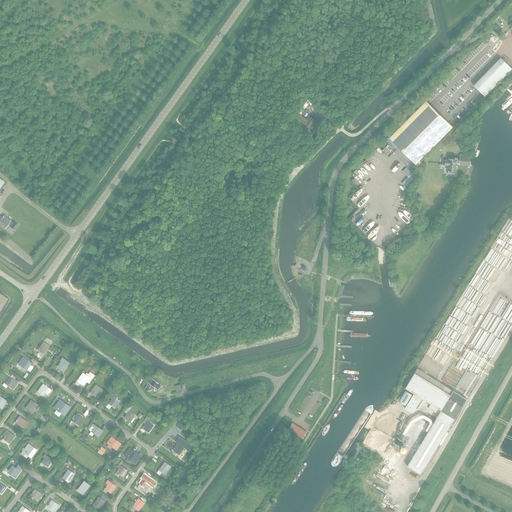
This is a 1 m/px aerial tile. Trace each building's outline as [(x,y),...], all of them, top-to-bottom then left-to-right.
[(504,58),(503,60),(501,58),(474,85),(485,96),(511,69),(506,63),(508,62),(504,58)] [(474,98),(467,106),(470,109),(478,102),(474,98)] [(426,100),(389,137),(415,164),(452,126),(426,100)] [(463,105),(453,115),(456,118),(467,108),(463,105)] [(297,112),(292,118),(302,125),(300,128),(307,133),(316,121),(309,116),(306,119),(297,112)] [(445,160),(443,160),(442,165),(448,165),(448,170),(448,173),(454,174),(455,171),(456,163),(459,164),(470,164),(470,157),(465,157),(465,154),(460,154),(459,160),(457,160),(457,158),(455,158),(454,159),(448,159),(448,160),(445,160)] [(404,168),(409,174),(403,181),(406,184),(410,180),(408,178),(414,171),(408,164),(404,168)] [(0,215),(0,225),(4,228),(7,224),(10,226),(9,226),(15,230),(19,225),(13,221),(12,222),(10,220),(4,215),(2,217),(0,215)] [(493,280),(500,267),(497,266),(493,275),(490,273),(488,277),(493,280)] [(44,342),(38,350),(44,354),(50,346),(44,342)] [(26,358),(20,366),(27,370),(32,363),(26,358)] [(63,358),(57,367),(63,371),(70,363),(63,358)] [(467,399),(445,386),(417,368),(405,388),(414,394),(405,408),(413,413),(422,398),(441,410),(430,427),(427,425),(425,430),(428,431),(407,466),(421,474),(467,399)] [(465,388),(474,370),(471,368),(461,387),(465,388)] [(77,381),(83,385),(88,379),(91,381),(95,376),(90,372),(89,375),(87,373),(86,375),(83,373),(77,381)] [(9,378),(5,384),(11,388),(15,382),(9,378)] [(152,388),(153,389),(155,387),(157,389),(160,385),(151,378),(145,387),(147,391),(152,388)] [(104,390),(102,389),(96,384),(90,393),(96,397),(100,392),(102,393),(104,390)] [(51,392),(48,390),(42,385),(36,393),(42,398),(45,395),(47,397),(51,392)] [(405,390),(398,401),(405,405),(412,395),(405,390)] [(120,401),(114,397),(116,395),(112,392),(109,396),(112,398),(112,399),(108,403),(114,408),(120,401)] [(32,400),(25,408),(32,413),(34,410),(36,412),(40,406),(38,404),(32,400)] [(63,401),(57,410),(63,414),(69,406),(63,401)] [(415,418),(424,413),(421,409),(412,414),(415,418)] [(129,411),(124,417),(130,422),(135,416),(129,411)] [(78,412),(72,421),(78,425),(84,417),(78,412)] [(20,416),(15,422),(22,427),(26,420),(20,416)] [(147,421),(142,428),(148,432),(154,425),(147,421)] [(302,438),(306,431),(292,422),(288,429),(302,438)] [(92,436),(94,434),(97,436),(102,430),(94,424),(92,426),(91,426),(89,430),(91,431),(89,434),(92,436)] [(9,443),(15,436),(6,430),(4,433),(6,434),(3,438),(9,443)] [(179,455),(184,448),(188,450),(192,445),(180,436),(176,441),(178,443),(173,450),(179,455)] [(113,438),(109,444),(115,449),(119,443),(113,438)] [(25,454),(31,458),(37,450),(29,444),(25,449),(24,449),(21,454),(23,456),(25,454)] [(133,450),(127,457),(134,461),(139,454),(133,450)] [(44,458),(41,462),(48,467),(53,460),(45,454),(43,457),(44,458)] [(165,461),(159,470),(165,474),(171,466),(165,461)] [(7,472),(13,477),(15,478),(23,467),(19,464),(18,466),(17,466),(15,467),(12,465),(7,472)] [(119,468),(117,472),(123,476),(127,470),(119,464),(117,467),(119,468)] [(69,482),(75,474),(66,467),(63,470),(66,472),(64,476),(63,475),(60,478),(65,481),(66,480),(69,482)] [(145,474),(142,478),(143,479),(140,484),(143,486),(147,482),(148,483),(153,486),(156,482),(145,474)] [(116,486),(110,481),(108,480),(106,483),(108,484),(105,489),(111,493),(116,486)] [(84,482),(77,491),(83,495),(90,486),(84,482)] [(43,495),(41,494),(35,489),(30,495),(37,500),(40,496),(41,497),(43,495)] [(99,497),(94,504),(100,509),(105,501),(99,497)] [(135,509),(138,511),(145,502),(138,498),(132,506),(130,509),(133,511),(135,509)] [(60,506),(58,504),(51,500),(47,506),(53,511),(56,507),(58,508),(60,506)] [(163,501),(159,507),(165,511),(170,511),(173,508),(163,501)]
